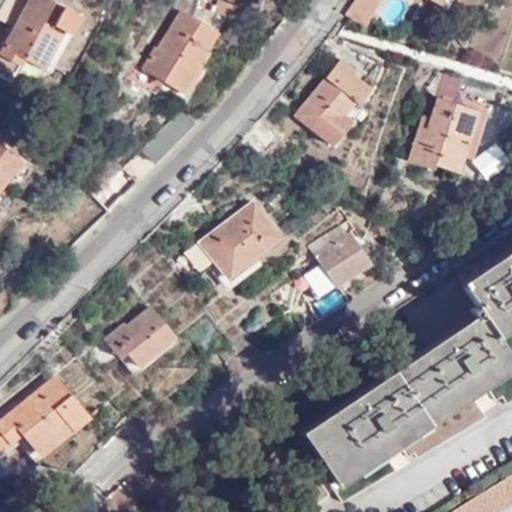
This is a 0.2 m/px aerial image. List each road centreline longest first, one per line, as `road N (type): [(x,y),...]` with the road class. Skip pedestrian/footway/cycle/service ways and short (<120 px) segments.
road 1 (residential): [(0,348),(199,151),(323,0)]
road 2 (residential): [(511,212),(120,473)]
road 3 (residential): [(371,511),(511,422)]
